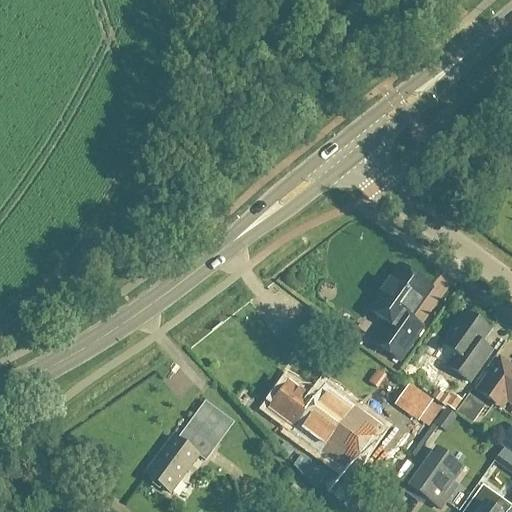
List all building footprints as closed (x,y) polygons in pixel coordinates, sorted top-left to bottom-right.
[(389,330),(410,345),(423,327),(409,318),(431,289),(422,283),(422,278),(414,272),(409,273),(400,267),(386,288),(369,311),(388,324),(375,342),(379,345),(389,330)] [(447,367),(457,374),(469,383),(492,351),(480,343),(489,330),(464,313),(441,345),(456,356),(447,367)] [(399,361),(410,345),(389,330),(379,345),(375,342),(374,344),(399,361)] [(511,367),(499,358),(476,390),(501,408),(506,401),(511,405),(511,367)] [(347,473),(380,427),(325,386),(314,402),(288,383),(269,409),(295,428),(292,433),(347,473)] [(409,383),(399,398),(424,414),(434,399),(409,383)] [(456,410),(462,399),(442,387),(436,398),(456,410)] [(434,424),(445,432),(457,416),(446,408),(434,424)] [(204,462),(214,448),(186,428),(177,441),(173,438),(146,476),(170,494),(197,456),(204,462)] [(497,454),(511,463),(511,433),(497,454)] [(440,510),(456,487),(450,483),(461,468),(435,450),(425,465),(420,462),(401,489),(415,499),(418,494),(440,510)] [(306,454),(296,465),(317,485),(327,473),(306,454)] [(506,511),(511,507),(482,486),(468,506),(476,511),(506,511)]
